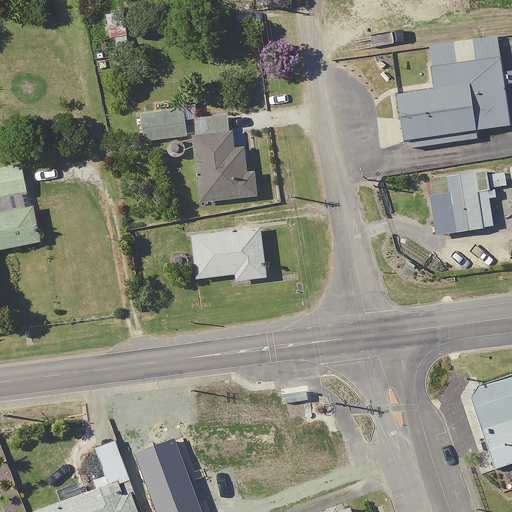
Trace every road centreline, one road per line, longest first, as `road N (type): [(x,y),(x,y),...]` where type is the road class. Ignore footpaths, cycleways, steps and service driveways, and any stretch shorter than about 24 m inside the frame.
road 1 (unclassified): [(372,334),(0,381)]
road 2 (unclassified): [(305,0),(372,334)]
road 3 (unclassified): [(430,511),(372,334)]
road 4 (unclassified): [(511,317),(372,334)]
